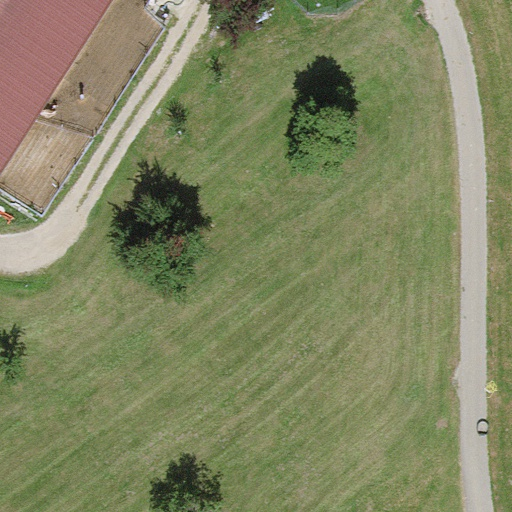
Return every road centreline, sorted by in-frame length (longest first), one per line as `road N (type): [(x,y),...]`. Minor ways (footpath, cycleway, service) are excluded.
road 1 (track): [(455,0),(484,248),(489,511)]
road 2 (track): [(0,252),(55,250),(200,0)]
